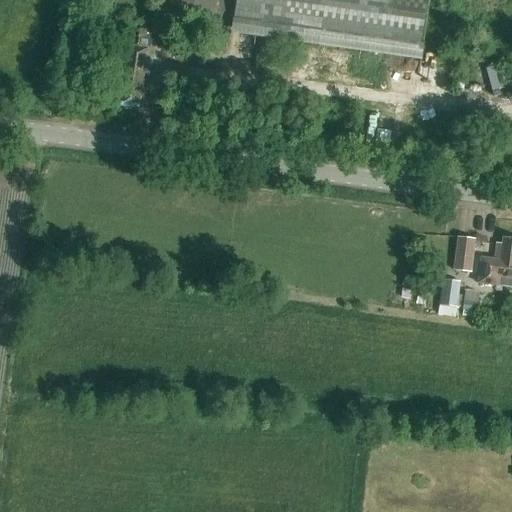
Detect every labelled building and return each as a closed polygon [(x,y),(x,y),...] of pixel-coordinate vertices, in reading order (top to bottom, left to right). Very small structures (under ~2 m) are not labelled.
[(158,0),(156,9),(151,33),(150,33),(139,31),(137,49),(122,46),(118,72),(117,79),(122,80),(118,101),(138,104),(139,96),(144,97),(148,71),(150,72),(153,51),(147,50),(149,39),(153,40),(154,34),(169,37),(176,0),(158,0)] [(212,25),(209,44),(229,47),(235,0),(179,0),(177,0),(174,19),(212,25)] [(457,238),(453,271),(471,273),(475,240),(457,238)] [(511,288),(511,240),(502,239),(502,244),(497,244),(495,260),(481,258),(478,284),(511,288)] [(460,282),(443,280),(438,316),(455,318),(456,307),(461,307),(462,296),(458,296),(460,282)] [(477,308),(481,292),(467,289),(464,304),(477,308)]
